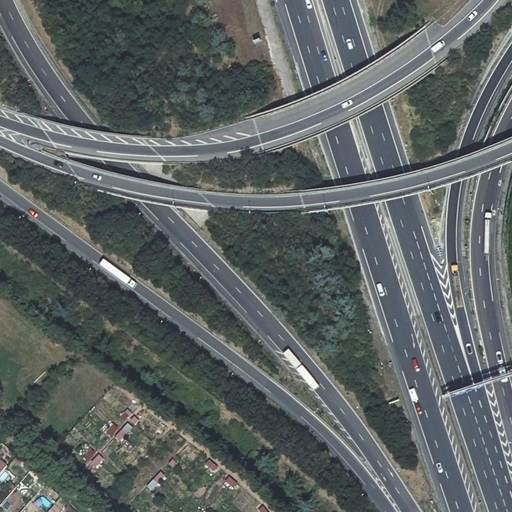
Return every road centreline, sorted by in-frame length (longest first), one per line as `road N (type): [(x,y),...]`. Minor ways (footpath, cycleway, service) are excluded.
road 1 (motorway): [(3,0),(82,124),(281,339),(410,511)]
road 2 (motorway): [(0,121),(115,150),(245,144),(370,96),(491,0)]
road 3 (motorway): [(298,0),(461,511)]
road 4 (motorway): [(0,141),(147,192),(258,203),(385,192),(511,151)]
road 5 (motorway): [(493,485),(337,0)]
road 6 (motorway): [(0,188),(302,413),(389,511)]
road 7 (motorway): [(493,485),(456,298),(451,216),(469,135),(511,52)]
road 8 (motorway): [(511,421),(484,303),(479,238),(490,175),(511,118)]
